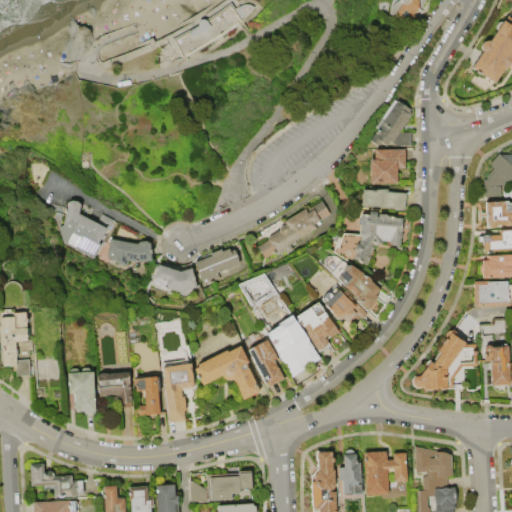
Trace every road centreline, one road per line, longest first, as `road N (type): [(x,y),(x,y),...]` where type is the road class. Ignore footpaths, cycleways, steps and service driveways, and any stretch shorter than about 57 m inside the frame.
road 1 (tertiary): [(275,425),(337,408),(393,361),(424,321),(454,226),(457,157),(444,136)]
road 2 (tertiary): [(444,136),(432,154),(422,258),(401,307),(362,354),(275,425)]
road 3 (tertiary): [(275,425),(206,447),(131,457),(59,441),(6,408)]
road 4 (residential): [(403,64),(329,159),(237,220)]
road 5 (residential): [(511,427),(398,414),(357,393)]
road 6 (residential): [(444,136),(428,84),(465,16)]
